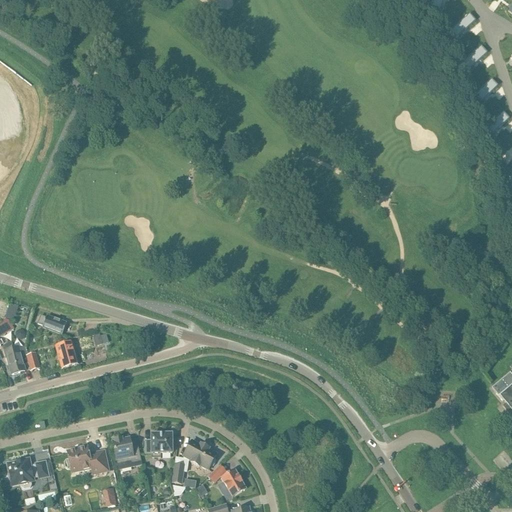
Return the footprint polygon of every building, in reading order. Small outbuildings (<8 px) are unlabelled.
[(434,0),(430,10),(439,13),(444,0),(434,0)] [(469,15),(449,32),(456,39),(475,22),(469,15)] [(480,47),(461,64),(468,72),(487,54),(480,47)] [(491,80),(472,99),(479,105),(497,87),(491,80)] [(502,113),(483,131),(490,137),(508,120),(502,113)] [(62,336),(67,324),(47,317),(46,318),(41,316),(38,325),(43,327),(42,329),(62,336)] [(0,345),(0,344),(0,338),(14,328),(8,320),(5,319),(2,322),(3,323),(0,324),(0,345)] [(100,335),(91,337),(93,346),(102,344),(100,335)] [(73,343),(55,348),(62,370),(79,365),(73,343)] [(24,372),(20,357),(25,356),(23,348),(5,353),(7,359),(8,359),(12,375),(24,372)] [(30,372),(40,369),(35,354),(25,356),(30,372)] [(511,375),(510,373),(492,389),(503,402),(504,402),(506,404),(503,407),(509,413),(511,411),(511,375)] [(151,441),(144,441),(144,455),(151,455),(151,459),(160,459),(160,454),(172,454),(171,443),(173,440),(173,437),(172,435),(169,433),(166,433),(163,435),(151,435),(151,441)] [(131,451),(129,439),(122,440),(121,440),(114,441),(114,442),(112,442),(116,461),(117,461),(119,471),(142,466),(138,450),(131,451)] [(191,441),(183,457),(191,462),(190,463),(199,467),(200,466),(208,471),(210,467),(213,467),(216,461),(214,459),(216,455),(208,450),(209,449),(200,445),(199,446),(191,441)] [(66,461),(64,464),(65,468),(68,470),(70,469),(71,474),(91,470),(92,476),(108,472),(104,452),(88,455),(87,448),(67,452),(69,460),(66,461)] [(23,461),(23,460),(16,461),(16,463),(11,464),(8,468),(9,474),(8,474),(9,481),(11,481),(12,486),(21,484),(22,488),(24,490),(30,489),(31,486),(30,482),(33,482),(32,477),(38,476),(39,479),(52,476),(49,462),(36,465),(36,466),(30,467),(29,460),(23,461)] [(174,465),(171,484),(182,486),(185,466),(174,465)] [(220,467),(208,478),(214,483),(220,477),(221,479),(220,479),(232,498),(245,490),(234,471),(226,476),(224,473),(225,472),(220,467)] [(50,508),(55,511),(59,506),(54,502),(50,508)]
